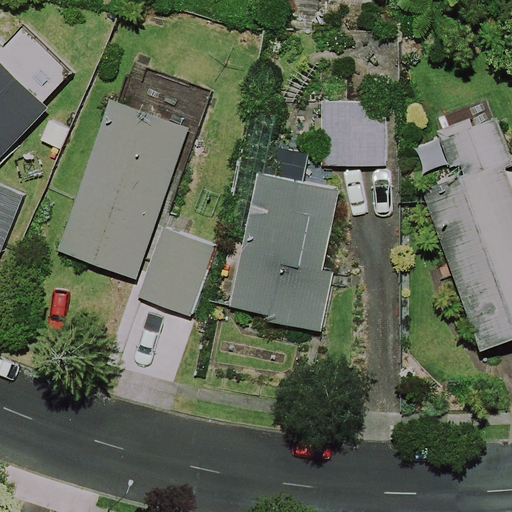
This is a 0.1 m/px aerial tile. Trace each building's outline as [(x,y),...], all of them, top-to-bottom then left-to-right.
[(4,3),(0,8),(0,151),(76,70),(4,3)] [(190,125),(112,98),(59,251),(138,278),(190,125)] [(388,171),(389,102),(317,100),(315,170),(388,171)] [(511,345),(511,166),(508,156),(430,187),(496,351),(511,345)] [(260,168),(230,304),(313,322),(343,187),(260,168)] [(219,245),(164,227),(138,296),(195,316),(219,245)]
